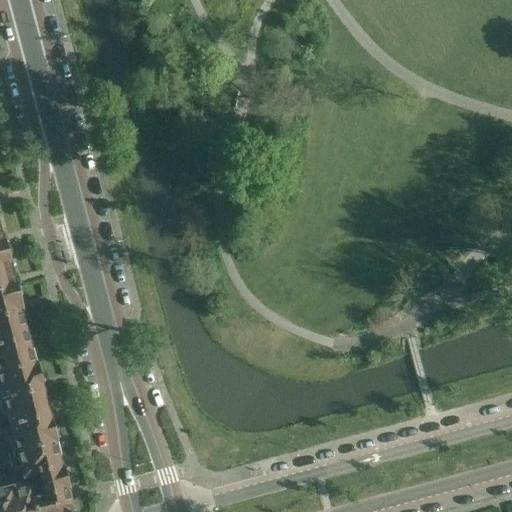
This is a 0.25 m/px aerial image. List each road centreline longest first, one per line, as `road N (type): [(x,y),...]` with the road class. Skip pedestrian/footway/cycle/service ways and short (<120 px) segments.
road 1 (tertiary): [(119,386),(18,0)]
road 2 (tertiary): [(511,422),(176,511)]
road 3 (tertiary): [(367,511),(511,472)]
road 4 (tertiary): [(172,511),(149,440),(119,386)]
road 5 (tertiary): [(119,386),(118,439),(135,511)]
